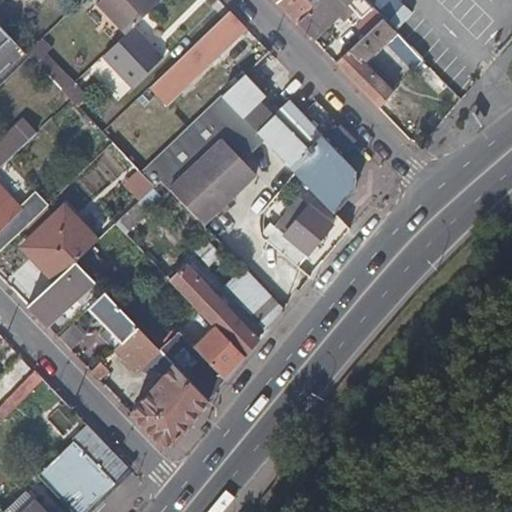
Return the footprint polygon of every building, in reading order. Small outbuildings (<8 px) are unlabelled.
[(104,0),(101,4),(129,34),(138,27),(163,2),(161,0),(104,0)] [(277,0),(301,24),(325,0),(277,0)] [(373,7),(366,0),(325,0),(301,24),(316,40),(341,16),(346,22),(357,10),(364,16),(373,7)] [(401,0),(387,0),(382,4),(397,23),(411,13),(401,0)] [(246,25),(232,10),(152,86),(164,100),(201,68),(246,25)] [(385,19),(338,63),(381,108),(396,91),(368,62),(387,43),(415,71),(425,60),(385,19)] [(0,53),(15,39),(0,23),(0,53)] [(138,27),(129,34),(105,57),(135,88),(166,58),(138,27)] [(56,48),(46,38),(30,54),(33,58),(39,64),(50,54),(56,48)] [(50,54),(39,64),(68,94),(78,84),(50,54)] [(228,93),(225,96),(246,119),(264,102),(270,96),(262,88),(267,82),(253,69),(228,93)] [(91,97),(78,84),(68,94),(75,101),(81,108),(91,97)] [(277,115),(259,132),(298,173),(338,214),(357,191),(359,171),(343,156),(358,140),(339,121),(324,135),(292,101),(277,115)] [(277,115),(264,102),(246,119),(259,132),(277,115)] [(0,171),(33,141),(19,127),(0,144),(0,171)] [(259,174),(226,140),(172,189),(206,225),(259,174)] [(373,156),(358,140),(343,156),(359,171),(373,156)] [(141,170),(125,185),(142,201),(155,189),(157,186),(143,172),(141,170)] [(0,189),(0,253),(50,205),(38,192),(19,210),(0,189)] [(142,201),(118,224),(156,262),(169,276),(178,268),(165,253),(172,246),(146,219),(150,214),(155,218),(170,204),(155,189),(142,201)] [(311,205),(303,199),(279,227),(287,234),(311,205)] [(102,240),(67,205),(23,248),(57,282),(79,263),(102,240)] [(287,234),(279,227),(268,241),(301,268),(335,225),(311,205),(287,234)] [(86,217),(99,231),(109,222),(96,207),(86,217)] [(208,239),(196,250),(212,266),(224,255),(208,239)] [(227,253),(225,254),(282,313),(286,308),(246,267),(243,269),(227,253)] [(212,266),(208,270),(228,290),(229,289),(238,299),(237,300),(268,330),(282,313),(225,254),(224,255),(212,266)] [(156,262),(147,271),(160,286),(170,277),(169,276),(156,262)] [(79,263),(57,282),(31,306),(50,326),(98,282),(79,263)] [(188,263),(172,279),(218,327),(247,357),(261,339),(230,307),(221,298),(188,263)] [(228,290),(221,298),(230,307),(237,300),(238,299),(229,289),(228,290)] [(148,364),(164,377),(133,413),(164,445),(177,443),(212,400),(171,358),(108,292),(91,309),(125,344),(117,351),(139,374),(148,364)] [(88,336),(77,323),(61,338),(73,351),(88,336)] [(189,340),(171,358),(212,400),(247,357),(218,327),(197,348),(189,340)] [(103,362),(93,371),(102,381),(111,371),(103,362)] [(46,380),(37,371),(3,407),(13,415),(46,380)] [(46,420),(62,434),(73,422),(57,408),(46,420)] [(89,511),(132,470),(91,427),(40,475),(75,511),(89,511)] [(51,511),(39,500),(25,511),(51,511)]
